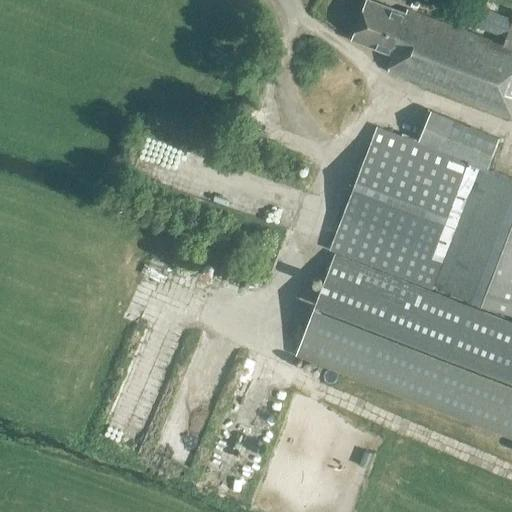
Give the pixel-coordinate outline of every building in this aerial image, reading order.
[(511,19),(509,28),(503,45),(467,32),(406,9),(404,15),(367,1),(353,39),(393,53),(386,70),(510,116),(511,110),(511,19)] [(467,32),(503,45),(509,28),(473,15),(473,16),(467,32)] [(511,314),(511,177),(484,167),(484,165),(486,165),(497,137),(430,109),(418,138),(443,149),(442,152),(376,126),(330,246),(511,314)] [(214,184),(214,198),(230,199),(230,184),(214,184)] [(297,354),(511,433),(511,322),(334,255),(297,354)] [(147,317),(152,306),(134,297),(128,308),(147,317)] [(100,435),(121,443),(139,394),(147,397),(156,372),(128,361),(100,435)]
